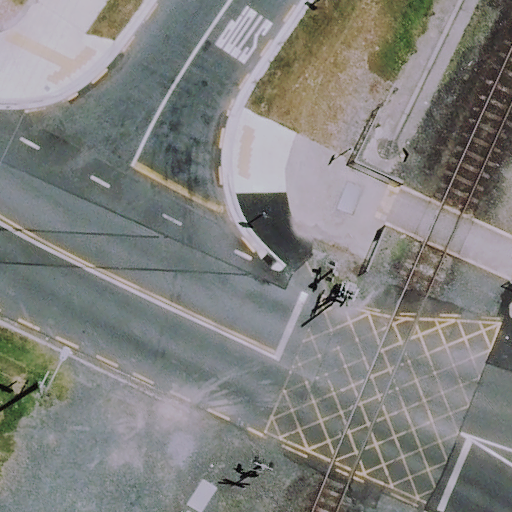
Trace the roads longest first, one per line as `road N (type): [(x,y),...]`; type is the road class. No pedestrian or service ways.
road 1 (residential): [(160,303),(289,0)]
road 2 (unclassified): [(376,393),(160,303)]
road 3 (unclassified): [(160,303),(0,216)]
road 4 (unclassified): [(511,472),(376,393)]
road 5 (unclassified): [(376,393),(511,386)]
